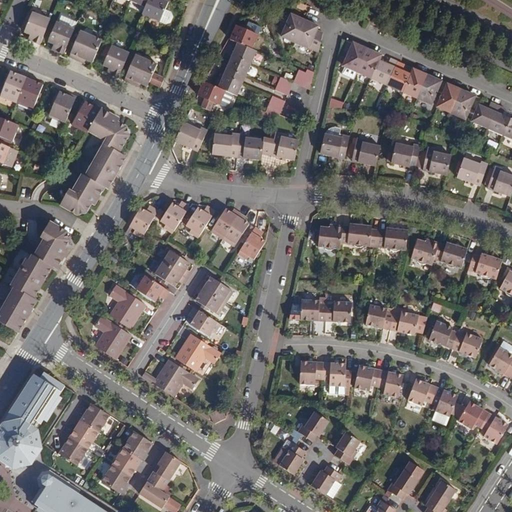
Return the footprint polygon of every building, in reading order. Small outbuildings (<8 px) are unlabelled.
[(148,0),(146,7),(143,14),(168,25),(172,23),(174,18),(172,14),(166,11),(170,4),(164,1),(164,0),(148,0)] [(28,22),(26,27),(24,32),(31,34),(31,35),(35,37),(33,42),(40,45),(50,19),(32,11),(31,13),(28,12),(24,21),(28,22)] [(295,43),(305,21),(292,15),(282,37),(295,43)] [(63,55),(74,29),(56,21),(48,40),(54,43),(53,45),(58,47),(56,52),(63,55)] [(319,26),(305,21),(295,43),(319,53),(324,32),(317,30),(319,26)] [(231,39),(238,42),(253,49),(259,35),(237,25),(231,39)] [(93,61),(102,40),(81,30),(69,57),(79,62),(81,56),(86,58),(93,61)] [(355,71),(366,48),(351,41),(341,65),(355,71)] [(253,49),(238,42),(232,55),(252,64),(258,51),(253,49)] [(118,79),(129,53),(112,46),(111,49),(107,47),(103,57),(106,58),(103,66),(109,68),(108,70),(114,72),(112,76),(118,79)] [(370,77),(378,59),(381,54),(366,48),(355,71),(370,77)] [(137,81),(141,83),(148,86),(150,82),(160,87),(164,77),(154,73),(158,65),(136,55),(124,81),(135,86),(137,81)] [(232,55),(226,68),(246,77),(252,64),(232,55)] [(386,63),(378,59),(370,77),(385,85),(396,61),(389,58),(386,63)] [(396,61),(385,85),(402,92),(409,73),(401,70),(404,64),(396,61)] [(246,77),(226,68),(224,73),(244,82),(246,77)] [(415,98),(426,74),(412,68),(409,73),(402,92),(415,98)] [(308,69),(306,73),(301,85),(310,90),(315,72),(308,69)] [(294,82),(301,85),(306,73),(299,70),(294,82)] [(0,98),(15,105),(27,76),(19,73),(19,76),(9,72),(0,92),(0,98)] [(238,96),(244,82),(224,73),(218,87),(226,91),(238,96)] [(426,74),(415,98),(430,104),(440,80),(426,74)] [(27,76),(15,105),(32,111),(42,87),(33,83),(34,80),(27,76)] [(291,88),(294,82),(281,77),(279,83),(291,88)] [(220,105),(226,91),(218,87),(211,84),(203,80),(197,95),(204,98),(200,107),(209,111),(213,101),(220,105)] [(291,88),(279,83),(275,90),(288,96),(291,88)] [(451,113),(462,90),(447,83),(437,107),(451,113)] [(475,96),(462,90),(451,113),(465,119),(475,96)] [(226,91),(220,105),(226,107),(229,106),(234,94),(226,91)] [(76,97),(69,94),(67,98),(58,95),(48,119),(64,125),(76,97)] [(273,95),(270,102),(283,107),(286,101),(273,95)] [(330,107),(343,110),(344,102),(331,99),(330,107)] [(279,114),(283,107),(270,102),(267,109),(279,114)] [(471,122),(487,129),(498,106),(490,102),(487,108),(478,104),(471,122)] [(88,132),(101,109),(94,105),(92,110),(83,105),(70,127),(85,136),(88,132)] [(504,136),(511,119),(503,115),(505,109),(498,106),(487,129),(504,136)] [(107,113),(101,109),(88,132),(106,142),(104,144),(107,146),(105,151),(101,150),(86,175),(83,174),(73,190),(69,188),(59,205),(78,215),(86,213),(91,204),(94,206),(97,200),(94,198),(97,193),(100,195),(104,189),(107,191),(111,183),(109,181),(111,177),(114,179),(126,157),(118,153),(128,135),(126,128),(116,122),(118,119),(112,116),(109,120),(104,118),(107,113)] [(0,139),(11,143),(18,125),(0,118),(0,139)] [(197,151),(208,130),(201,127),(200,129),(184,121),(175,140),(184,145),(189,147),(197,151)] [(264,138),(262,153),(270,154),(280,156),(284,157),(294,159),(299,139),(283,135),(283,133),(276,131),(275,136),(270,134),(264,133),(264,138)] [(343,157),(348,134),(341,132),(340,135),(324,131),(319,152),(330,154),(334,155),(343,157)] [(237,156),(240,132),(233,132),(232,135),(216,133),(213,154),(223,155),(228,155),(237,156)] [(261,158),(262,153),(264,138),(247,137),(247,133),(240,132),(237,156),(248,157),(252,158),(261,158)] [(374,165),(378,145),(362,141),(363,137),(355,136),(355,140),(351,139),(348,153),(351,154),(350,159),(359,161),(364,162),(374,165)] [(395,143),(394,146),(394,149),(388,148),(385,160),(391,161),(390,163),(400,165),(405,167),(414,168),(419,144),(412,142),(411,146),(395,143)] [(12,150),(0,144),(0,164),(6,166),(12,150)] [(445,175),(450,155),(434,152),(435,148),(427,146),(427,150),(423,149),(419,164),(423,165),(422,170),(431,172),(436,173),(445,175)] [(479,185),(488,163),(481,160),(480,163),(464,157),(457,177),(465,180),(470,182),(479,185)] [(510,196),(511,191),(511,174),(504,171),(505,169),(496,165),(488,188),(497,192),(502,193),(510,196)] [(189,208),(183,204),(180,210),(176,208),(171,205),(160,223),(165,226),(163,229),(172,235),(189,208)] [(142,239),(157,215),(158,212),(152,209),(149,214),(145,212),(139,208),(129,227),(135,231),(133,233),(142,239)] [(214,214),(208,211),(205,215),(202,213),(197,210),(185,228),(191,231),(189,235),(197,240),(214,214)] [(220,244),(237,218),(231,213),(228,217),(223,214),(219,219),(215,226),(209,237),(220,244)] [(237,218),(220,244),(233,252),(240,242),(244,235),(248,229),(241,225),(244,222),(237,218)] [(66,232),(49,222),(40,237),(45,240),(35,257),(33,256),(30,262),(24,258),(8,285),(14,288),(0,312),(0,315),(1,316),(0,318),(0,323),(17,333),(28,314),(24,311),(26,307),(31,309),(35,302),(31,300),(36,292),(31,290),(34,285),(38,288),(51,267),(56,270),(60,264),(56,261),(58,256),(63,259),(67,252),(63,249),(69,241),(66,232)] [(349,227),(343,226),(340,244),(354,245),(353,248),(358,250),(362,250),(363,247),(376,248),(378,230),(371,230),(371,227),(350,224),(349,227)] [(340,249),(340,244),(343,226),(334,225),(334,228),(334,229),(329,228),(322,227),(322,229),(314,228),(312,235),(312,244),(319,245),(319,247),(322,247),(321,249),(322,250),(327,251),(333,251),(333,249),(340,249)] [(260,233),(253,229),(237,256),(246,261),(248,258),(254,262),(265,245),(265,244),(261,241),(257,238),(260,233)] [(386,231),(378,230),(376,248),(390,250),(390,252),(395,253),(399,253),(399,251),(405,252),(408,231),(386,229),(386,231)] [(432,266),(434,259),(439,243),(430,240),(429,243),(426,242),(417,239),(411,259),(417,261),(416,263),(420,265),(425,266),(425,264),(432,266)] [(439,243),(434,259),(446,263),(445,265),(451,268),(455,269),(455,266),(462,268),(468,249),(447,242),(446,245),(439,243)] [(165,250),(158,261),(184,278),(188,272),(184,270),(188,265),(182,261),(175,257),(165,250)] [(497,279),(503,261),(481,254),(480,256),(473,254),(468,270),(482,274),(481,276),(486,279),(489,280),(490,278),(497,279)] [(184,278),(158,261),(150,274),(160,280),(167,284),(173,288),(176,282),(180,284),(184,278)] [(511,266),(499,289),(505,292),(504,294),(507,297),(511,298),(511,266)] [(163,298),(168,292),(141,275),(135,284),(139,286),(135,291),(154,303),(158,295),(163,298)] [(202,280),(198,286),(225,304),(232,292),(221,286),(215,282),(209,278),(206,283),(202,280)] [(108,315),(130,329),(145,305),(134,298),(128,294),(114,285),(108,295),(117,301),(108,315)] [(217,316),(225,304),(198,286),(194,293),(198,296),(194,302),(200,305),(206,309),(217,316)] [(301,322),(326,323),(327,306),(320,306),(320,302),(302,301),(301,322)] [(334,307),(327,306),(326,323),(351,324),(351,304),(334,303),(334,307)] [(390,330),(394,315),(387,313),(388,310),(371,305),(366,325),(390,330)] [(218,324),(192,307),(188,313),(193,316),(188,324),(206,335),(209,331),(213,333),(218,324)] [(400,316),(394,315),(390,330),(414,336),(415,333),(423,335),(428,319),(419,317),(416,316),(401,312),(400,316)] [(93,347),(114,360),(130,335),(120,329),(114,325),(100,316),(93,326),(103,332),(93,347)] [(429,340),(453,349),(459,334),(452,331),(453,328),(437,321),(429,340)] [(209,331),(206,335),(216,341),(225,328),(218,324),(213,333),(209,331)] [(173,356),(194,370),(201,374),(210,360),(212,361),(219,351),(205,342),(198,338),(189,332),(173,356)] [(464,336),(459,334),(453,349),(475,359),(483,340),(466,334),(464,336)] [(511,346),(504,341),(499,348),(511,355),(511,346)] [(489,366),(510,378),(511,375),(511,355),(499,348),(489,366)] [(149,376),(146,381),(171,396),(181,382),(190,387),(197,378),(183,369),(176,365),(166,359),(153,379),(149,376)] [(316,381),(323,381),(323,363),(301,362),(300,385),(316,386),(316,381)] [(346,363),(323,363),(323,381),(329,381),(329,394),(345,394),(345,387),(350,387),(352,370),(346,370),(346,363)] [(378,387),(382,371),(358,366),(354,388),(370,391),(371,385),(378,387)] [(403,375),(382,371),(378,387),(384,388),(383,394),(399,397),(403,375)] [(34,373),(13,406),(16,408),(0,431),(0,455),(14,464),(29,461),(37,449),(32,428),(33,426),(36,421),(39,423),(42,419),(47,411),(48,409),(47,409),(51,403),(52,404),(53,403),(58,395),(64,385),(43,372),(40,377),(34,373)] [(139,376),(146,381),(149,376),(142,372),(139,376)] [(431,403),(437,387),(416,379),(408,400),(423,406),(425,401),(431,403)] [(458,395),(437,387),(431,403),(436,405),(434,411),(450,417),(451,415),(456,416),(462,404),(456,402),(458,395)] [(61,396),(58,395),(53,403),(56,405),(61,396)] [(475,424),(481,428),(490,413),(471,402),(467,408),(462,404),(456,416),(460,420),(459,422),(472,429),(475,424)] [(80,420),(99,432),(110,415),(91,403),(80,420)] [(0,431),(16,408),(13,406),(0,425),(0,459),(12,468),(31,464),(42,448),(37,428),(33,426),(32,428),(37,449),(29,461),(14,464),(0,455),(0,431)] [(47,411),(42,419),(46,421),(51,413),(47,411)] [(448,424),(450,417),(434,411),(432,417),(433,421),(443,424),(444,425),(448,424)] [(317,436),(319,437),(330,422),(315,412),(310,420),(308,419),(299,432),(314,441),(317,436)] [(510,425),(490,413),(481,428),(487,431),(484,437),(498,445),(510,425)] [(99,432),(80,420),(70,436),(89,448),(99,432)] [(123,448),(142,460),(153,443),(134,431),(123,448)] [(339,450),(336,455),(350,464),(358,451),(356,450),(361,443),(346,433),(336,448),(339,450)] [(89,448),(70,436),(59,453),(78,465),(89,448)] [(302,459),(306,453),(291,444),(286,451),(289,452),(280,466),(295,475),(304,460),(302,459)] [(112,464),(131,476),(142,460),(123,448),(112,464)] [(151,476),(166,486),(182,462),(166,452),(159,464),(162,466),(158,472),(155,470),(151,476)] [(389,490),(403,499),(407,493),(410,496),(425,472),(411,462),(401,478),(398,476),(389,490)] [(131,476),(112,464),(101,481),(120,493),(131,476)] [(323,473),(321,471),(317,477),(311,486),(326,496),(335,482),(338,483),(343,476),(328,467),(323,473)] [(37,506),(39,507),(37,498),(46,485),(43,483),(42,483),(42,482),(40,481),(41,480),(42,478),(43,476),(44,475),(45,473),(48,474),(48,475),(55,480),(56,480),(58,476),(48,470),(48,469),(41,471),(36,478),(38,485),(40,487),(30,501),(37,506)] [(105,511),(77,494),(80,490),(58,476),(56,480),(55,480),(48,475),(48,474),(45,473),(44,475),(43,476),(42,478),(41,480),(40,481),(42,482),(42,483),(43,483),(46,485),(37,498),(39,507),(46,511),(105,511)] [(151,476),(147,481),(162,491),(166,486),(151,476)] [(170,496),(162,491),(147,481),(140,492),(162,508),(170,496)] [(456,491),(442,481),(426,506),(428,508),(425,511),(446,511),(448,510),(445,508),(456,491)] [(338,483),(335,482),(326,494),(333,499),(341,485),(338,483)] [(395,511),(396,511),(382,501),(377,508),(372,505),(367,511),(395,511)]
